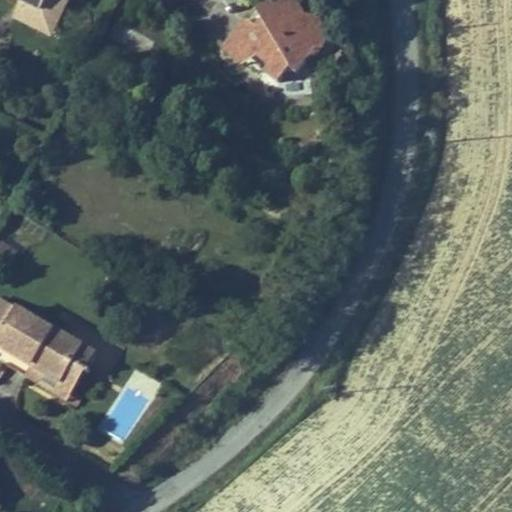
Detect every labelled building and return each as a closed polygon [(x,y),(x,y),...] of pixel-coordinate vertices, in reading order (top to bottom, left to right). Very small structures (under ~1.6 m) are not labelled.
[(69,0),(23,0),(23,2),(18,11),(38,21),(43,12),(60,20),(69,0)] [(328,38),(319,18),(305,16),(299,4),(275,6),(273,2),(257,10),(260,16),(253,25),(249,21),(243,21),(232,34),(254,52),(257,48),(273,61),(265,71),(279,82),(290,68),(297,74),(309,59),(322,53),(328,38)] [(253,25),(260,16),(257,10),(249,21),(253,25)] [(52,36),(60,20),(43,12),(38,21),(18,11),(15,17),(52,36)] [(254,52),(232,34),(223,47),(244,64),(254,52)] [(279,82),(265,71),(268,97),(299,93),(297,74),(290,68),(279,82)] [(0,263),(4,266),(14,251),(2,244),(0,246),(0,263)] [(0,336),(17,308),(1,299),(0,301),(0,336)] [(17,308),(0,336),(0,346),(15,355),(33,366),(27,376),(67,400),(78,407),(83,398),(74,393),(96,356),(17,308)] [(27,376),(33,366),(15,355),(8,365),(27,376)]
